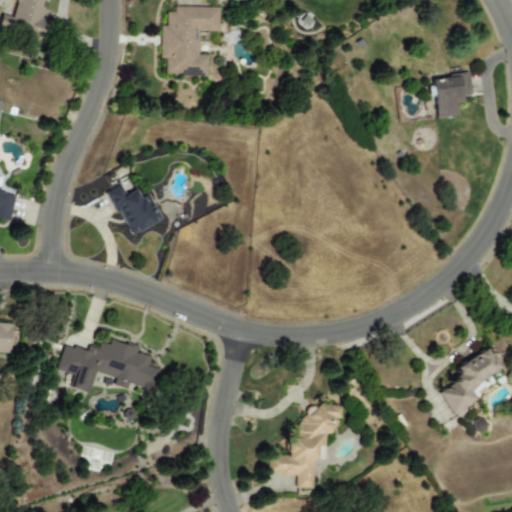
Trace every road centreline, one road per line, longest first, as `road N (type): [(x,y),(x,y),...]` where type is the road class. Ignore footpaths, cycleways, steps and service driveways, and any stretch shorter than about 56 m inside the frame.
road 1 (residential): [(511,182),(479,245),(438,288),(383,320),(326,335),(243,330),(101,279),(0,272)]
road 2 (residential): [(50,272),(59,192),(110,60),(114,0)]
road 3 (residential): [(243,330),(218,438),(230,511)]
